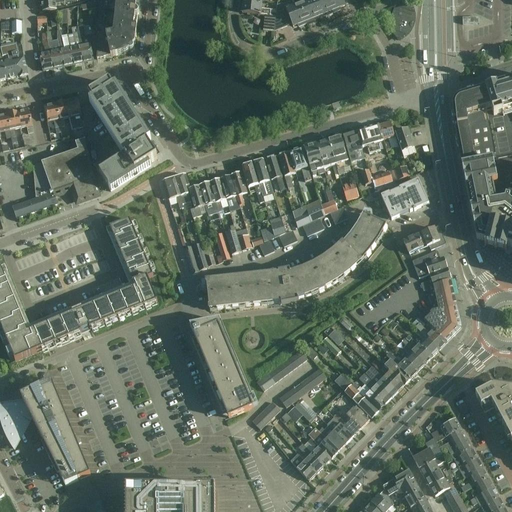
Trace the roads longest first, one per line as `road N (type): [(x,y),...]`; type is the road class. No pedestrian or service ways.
road 1 (residential): [(129,77),(188,163),(404,102)]
road 2 (primary): [(493,304),(465,255),(434,94)]
road 3 (residential): [(177,308),(0,383)]
road 4 (residential): [(234,0),(237,37),(262,52),(369,14)]
road 5 (residential): [(59,511),(87,492),(210,440)]
road 6 (tertiary): [(387,441),(493,339)]
